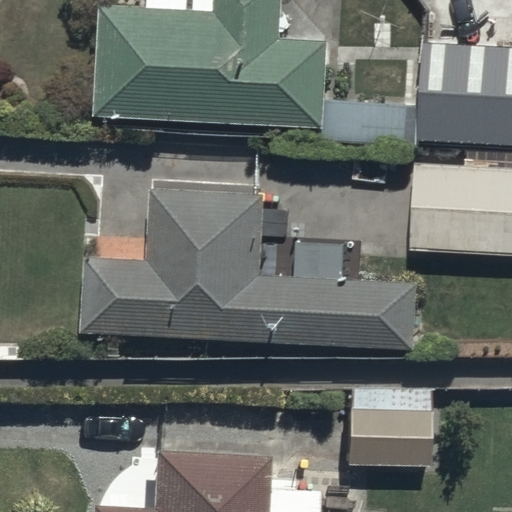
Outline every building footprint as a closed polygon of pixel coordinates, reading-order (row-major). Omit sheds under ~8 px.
[(104,2),(98,110),(328,125),(333,41),(290,38),(287,0),(224,0),(223,8),(104,2)] [(342,0),(341,34),(410,36),(411,0),(342,0)] [(511,48),(423,44),(417,141),(511,146),(511,48)] [(511,163),(418,158),(413,247),(511,252),(511,163)] [(89,332),(421,348),(425,272),(275,265),(279,190),(157,184),(153,260),(92,257),(89,332)] [(428,464),(427,387),(351,388),(352,464),(428,464)] [(93,511),(270,511),(274,464),(164,457),(160,511),(94,506),(93,511)]
